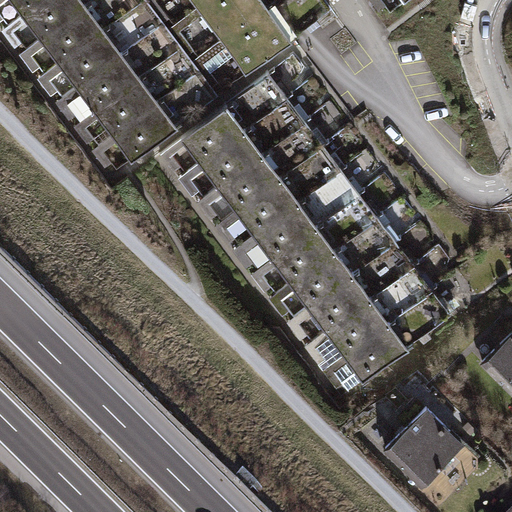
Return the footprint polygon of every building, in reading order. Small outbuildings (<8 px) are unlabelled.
[(95,0),(21,0),(26,6),(42,27),(61,52),(79,75),(98,99),(115,121),(134,146),(140,154),(187,118),(95,0)] [(300,32),(275,0),(204,0),(226,28),(252,61),(256,66),(300,32)] [(274,72),(168,150),(182,169),(189,164),(179,151),(194,141),(202,151),(208,160),(187,175),(199,191),(206,185),(199,176),(213,166),(220,176),(226,184),(204,199),(218,218),(225,212),(217,202),(231,192),(237,200),(243,208),(223,223),(236,241),(243,235),(235,225),(249,215),(254,223),(261,232),(241,247),(254,265),(260,260),(252,249),(266,239),(272,246),(279,257),(259,272),(272,290),(278,285),(269,273),(284,263),(289,270),(297,280),(276,295),(289,313),(297,308),(289,297),(302,287),(307,294),(314,304),(294,319),(307,337),(314,332),(306,321),(320,311),(326,320),(333,329),(313,344),(326,361),(333,356),(324,343),(338,333),(345,342),(352,352),(330,368),(349,393),(356,387),(342,368),(357,357),(364,367),(371,376),(454,316),(444,302),(426,278),(409,255),(390,229),(373,206),(354,180),(336,156),(319,133),(306,116),(286,88),(274,72)] [(511,339),(485,367),(511,393),(511,339)] [(442,406),(390,455),(423,490),(475,442),(442,406)]
